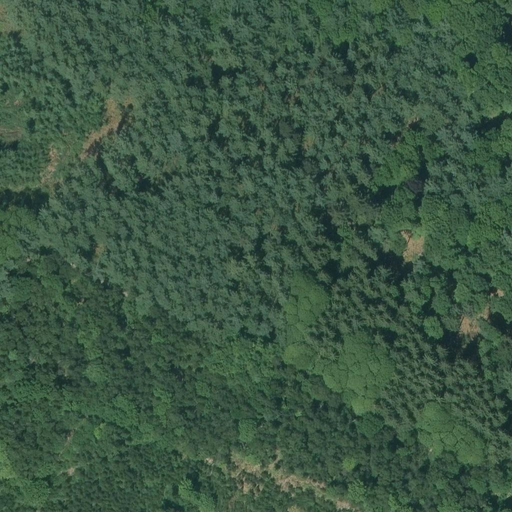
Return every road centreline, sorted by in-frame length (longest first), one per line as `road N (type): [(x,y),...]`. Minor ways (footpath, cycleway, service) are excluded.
road 1 (track): [(451,75),(381,48),(280,63),(221,60),(181,52),(58,0)]
road 2 (track): [(294,362),(298,296),(324,231),(451,75)]
road 3 (track): [(0,263),(68,263),(195,334),(294,362)]
road 4 (track): [(294,362),(391,433),(511,474)]
